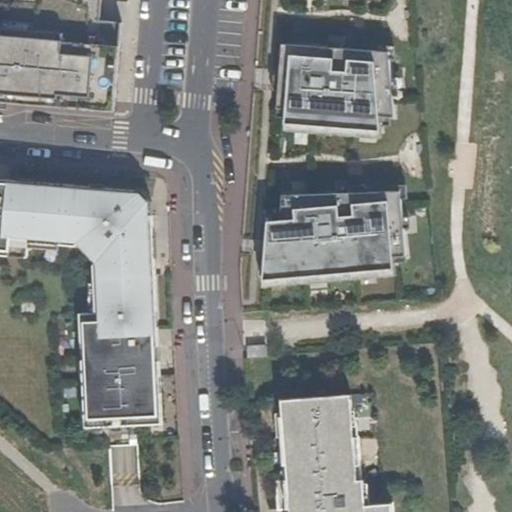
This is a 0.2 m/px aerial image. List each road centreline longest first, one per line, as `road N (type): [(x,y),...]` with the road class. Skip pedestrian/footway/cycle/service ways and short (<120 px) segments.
road 1 (residential): [(194,142),(205,170),(222,511)]
road 2 (residential): [(0,132),(144,138)]
road 3 (residential): [(194,142),(209,0)]
road 4 (residential): [(156,0),(144,138)]
